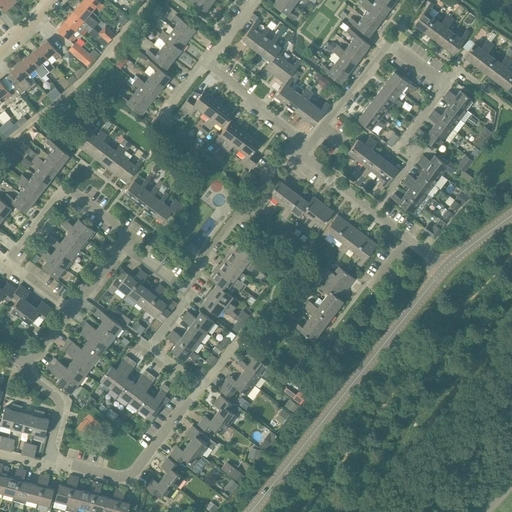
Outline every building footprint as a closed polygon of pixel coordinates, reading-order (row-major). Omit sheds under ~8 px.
[(0,0),(0,6),(4,11),(15,1),(13,0),(0,0)] [(82,0),(81,2),(93,12),(92,11),(96,6),(100,10),(104,6),(97,0),(82,0)] [(210,0),(190,0),(205,11),(213,1),(210,0)] [(283,11),(288,15),(294,19),(296,16),(289,11),(294,4),(288,0),(276,0),(273,4),(283,11)] [(363,0),(363,1),(383,17),(390,7),(381,0),(374,0),(372,3),(368,0),(363,0)] [(424,31),(434,17),(428,12),(434,4),(430,2),(427,0),(421,9),(424,11),(414,24),(424,31)] [(376,26),(383,17),(363,1),(360,4),(368,10),(363,16),(376,26)] [(93,12),(81,2),(73,11),(93,28),(98,23),(90,15),(93,12)] [(434,17),(424,31),(434,39),(456,9),(455,8),(451,12),(449,11),(441,22),(434,17)] [(434,39),(444,46),(454,32),(448,27),(454,20),(451,17),(457,9),(456,9),(434,39)] [(159,17),(163,19),(168,13),(164,10),(159,17)] [(99,42),(103,36),(99,33),(93,28),(73,11),(65,20),(69,24),(81,33),(85,28),(89,32),(88,32),(99,42)] [(288,15),(283,11),(279,16),(284,20),(288,15)] [(128,19),(123,15),(118,21),(123,25),(128,19)] [(175,29),(188,40),(196,30),(175,15),(173,18),(179,23),(175,29)] [(369,36),(376,26),(363,16),(358,23),(351,17),(348,21),(369,36)] [(242,39),(251,47),(267,26),(262,33),(256,28),(261,22),(257,19),(256,20),(242,39)] [(81,33),(65,20),(57,29),(72,42),(76,37),(72,34),(76,30),(80,34),(81,33)] [(99,33),(109,41),(115,34),(105,25),(99,33)] [(251,47),(261,54),(271,40),(265,36),(270,29),(267,26),(251,47)] [(181,49),(188,40),(175,29),(170,36),(163,31),(161,34),(181,49)] [(354,37),(349,44),(362,54),(370,44),(350,29),(347,32),(354,37)] [(288,30),(282,37),(286,40),(292,33),(288,30)] [(454,32),(444,46),(454,54),(470,32),(467,30),(460,37),(454,32)] [(160,49),(174,59),(181,49),(161,34),(158,38),(165,43),(160,49)] [(271,40),(261,54),(271,61),(281,48),(274,43),(280,36),(276,34),(271,40)] [(47,40),(38,47),(47,58),(52,54),(56,58),(60,55),(47,40)] [(490,42),(487,40),(481,48),(474,43),(464,56),(474,64),(490,42)] [(68,49),(75,55),(87,66),(94,58),(95,59),(100,54),(94,49),(90,54),(76,42),(68,49)] [(474,64),(484,71),(494,58),(487,53),(493,45),(490,42),(474,64)] [(335,48),(355,63),(362,54),(349,44),(345,50),(338,45),(335,48)] [(47,58),(38,47),(29,55),(45,75),(46,74),(49,71),(42,62),(47,58)] [(281,48),(271,61),(265,68),(275,75),(286,61),(280,56),(284,50),(281,48)] [(348,73),(355,63),(335,48),(333,52),(339,57),(335,63),(348,73)] [(174,59),(160,49),(155,55),(148,50),(146,53),(166,69),(174,59)] [(63,57),(66,60),(71,61),(74,58),(69,52),(63,57)] [(42,78),(45,75),(29,55),(20,63),(28,73),(34,69),(42,78)] [(311,60),(316,64),(319,59),(314,55),(311,60)] [(494,58),(484,71),(493,79),(510,57),(506,55),(500,62),(494,58)] [(511,58),(510,57),(493,79),(503,86),(511,74),(511,71),(507,68),(511,60),(511,58)] [(286,61),(275,75),(285,83),(290,75),(295,69),(300,62),(297,60),(293,65),(286,61)] [(150,76),(163,86),(170,76),(150,61),(147,64),(154,70),(150,76)] [(14,86),(21,94),(31,86),(24,77),(28,73),(20,63),(10,71),(19,82),(14,86)] [(341,83),(348,73),(335,63),(330,69),(323,64),(321,68),(341,83)] [(300,73),(295,69),(290,75),(285,83),(275,96),(285,104),(299,85),(295,89),(292,86),(298,78),(297,77),(300,73)] [(394,71),(387,81),(400,91),(405,85),(412,90),(415,87),(394,71)] [(511,74),(503,86),(511,92),(511,74)] [(68,81),(67,82),(70,85),(71,85),(77,79),(73,75),(67,81),(68,81)] [(135,80),(156,96),(163,86),(150,76),(145,83),(138,77),(135,80)] [(321,86),(326,89),(330,82),(326,79),(321,86)] [(12,95),(0,80),(0,97),(4,94),(7,99),(12,95)] [(148,105),(156,96),(135,80),(133,84),(140,89),(135,95),(148,105)] [(400,91),(387,81),(380,91),(400,106),(402,103),(395,97),(400,91)] [(285,104),(294,111),(312,87),(309,84),(304,90),(299,85),(285,104)] [(51,100),(60,94),(55,87),(47,92),(51,100)] [(294,111),(304,118),(315,104),(309,99),(314,93),(310,90),(312,87),(294,111)] [(121,91),(115,88),(112,92),(118,96),(121,91)] [(449,90),(446,94),(467,110),(474,101),(460,90),(456,96),(449,90)] [(191,94),(181,107),(191,114),(196,108),(202,113),(213,98),(203,91),(197,99),(191,94)] [(400,106),(380,91),(372,100),(386,110),(390,104),(397,109),(400,106)] [(443,98),(450,104),(445,110),(459,120),(464,123),(471,113),(467,110),(446,94),(443,98)] [(148,105),(135,95),(130,102),(123,96),(121,100),(141,115),(148,105)] [(52,101),(47,96),(41,101),(45,106),(52,101)] [(203,132),(223,106),(213,98),(202,113),(208,117),(199,129),(200,130),(203,132)] [(386,110),(372,100),(365,110),(385,125),(388,122),(385,120),(390,114),(386,110)] [(321,109),(315,104),(304,118),(313,126),(329,105),(326,102),(321,109)] [(233,113),(223,106),(203,132),(206,134),(215,123),(222,128),(233,113)] [(459,120),(445,110),(441,115),(434,109),(431,113),(436,117),(456,133),(464,123),(459,120)] [(385,125),(365,110),(358,119),(371,130),(376,123),(383,128),(385,125)] [(0,114),(0,119),(3,123),(10,118),(4,111),(0,114)] [(431,129),(445,139),(450,143),(457,133),(456,133),(431,113),(428,117),(435,123),(431,129)] [(17,121),(21,125),(27,120),(24,116),(17,121)] [(21,125),(17,121),(13,124),(10,120),(0,127),(0,128),(7,137),(21,125)] [(240,128),(230,121),(216,140),(222,145),(214,156),(217,158),(240,128)] [(484,126),(478,134),(486,140),(492,132),(484,126)] [(250,136),(240,128),(217,158),(221,161),(233,145),(239,150),(250,136)] [(438,148),(445,139),(431,129),(427,134),(420,129),(417,133),(438,148)] [(88,153),(104,133),(101,130),(96,136),(90,131),(79,146),(88,153)] [(104,133),(88,153),(98,160),(109,146),(103,141),(107,135),(104,133)] [(480,148),(486,140),(478,134),(472,142),(480,148)] [(259,143),(250,136),(239,150),(245,154),(240,161),(250,169),(259,158),(252,153),(259,143)] [(348,152),(358,160),(373,139),(370,137),(364,144),(358,139),(348,152)] [(361,175),(362,175),(378,154),(371,149),(377,142),(373,139),(358,160),(367,167),(361,175)] [(48,155),(62,165),(69,155),(49,140),(46,143),(53,148),(48,155)] [(109,146),(98,160),(107,168),(123,147),(120,145),(115,151),(109,146)] [(107,168),(117,175),(128,161),(122,156),(126,150),(123,147),(107,168)] [(54,175),(62,165),(48,155),(44,161),(37,156),(38,154),(30,148),(26,153),(34,159),(54,175)] [(474,149),(468,157),(469,157),(473,160),(474,161),(479,153),(474,149)] [(200,156),(206,160),(210,156),(204,151),(200,156)] [(377,175),(388,161),(378,154),(362,175),(365,177),(371,170),(377,175)] [(464,171),(473,160),(469,157),(468,157),(465,154),(456,165),(464,171)] [(423,155),(420,159),(441,175),(445,170),(450,174),(457,166),(442,155),(439,155),(437,157),(435,155),(430,160),(423,155)] [(47,184),(54,175),(34,159),(31,162),(38,168),(34,174),(47,184)] [(417,163),(424,168),(420,174),(434,184),(438,188),(440,189),(447,179),(441,175),(420,159),(417,163)] [(128,161),(117,175),(127,182),(142,162),(139,160),(135,166),(128,161)] [(388,161),(377,175),(384,179),(378,187),(381,190),(398,169),(388,161)] [(124,194),(133,201),(144,187),(158,168),(155,165),(140,185),(134,180),(124,194)] [(40,193),(47,184),(34,174),(29,180),(22,174),(19,178),(40,193)] [(434,184),(420,174),(416,179),(409,174),(405,179),(426,194),(431,198),(438,188),(434,184)] [(19,193),(32,203),(40,193),(19,178),(17,181),(24,187),(19,193)] [(144,187),(133,201),(143,208),(158,189),(163,182),(160,179),(150,192),(144,187)] [(419,203),(426,194),(405,179),(403,182),(410,187),(405,193),(419,203)] [(279,201),(289,188),(279,180),(264,201),(263,201),(255,211),(259,214),(267,204),(273,196),(279,201)] [(473,187),(467,195),(469,196),(471,198),(477,190),(473,187)] [(280,214),(283,216),(299,195),(289,188),(279,201),(286,206),(280,214)] [(143,208),(152,215),(163,201),(168,195),(165,192),(164,193),(158,189),(143,208)] [(467,195),(467,194),(466,195),(461,190),(454,200),(460,205),(461,205),(462,205),(469,196),(467,195)] [(25,213),(32,203),(19,193),(14,199),(7,194),(5,197),(25,213)] [(412,213),(419,203),(405,193),(401,199),(394,193),(391,197),(412,213)] [(299,216),(301,212),(309,202),(299,195),(283,216),(287,219),(292,211),(299,216)] [(307,225),(323,204),(313,196),(309,202),(301,212),(308,217),(304,222),(307,225)] [(0,214),(4,217),(11,207),(0,198),(0,214)] [(163,201),(152,215),(162,223),(170,213),(175,217),(183,206),(174,200),(169,206),(163,201)] [(456,211),(460,205),(454,200),(450,206),(456,211)] [(323,204),(307,225),(311,227),(314,222),(322,227),(333,211),(323,204)] [(443,215),(448,220),(453,214),(447,210),(443,215)] [(329,232),(335,238),(347,222),(337,214),(321,236),(324,238),(329,232)] [(73,225),(63,217),(59,222),(69,231),(61,242),(53,236),(53,237),(50,235),(47,240),(49,241),(49,242),(57,248),(52,254),(41,246),(37,251),(48,259),(42,267),(59,279),(96,231),(79,218),(73,225)] [(338,253),(339,254),(341,251),(357,230),(347,222),(335,238),(342,242),(338,248),(341,250),(338,253)] [(442,229),(434,224),(432,227),(428,224),(423,230),(434,239),(439,232),(442,229)] [(355,252),(367,237),(357,230),(341,251),(344,253),(349,247),(355,252)] [(367,237),(355,252),(362,257),(357,263),(361,266),(377,244),(367,237)] [(229,249),(261,273),(265,269),(257,263),(251,258),(255,252),(239,240),(234,246),(233,244),(229,249)] [(309,251),(316,257),(319,253),(313,247),(309,251)] [(228,254),(224,259),(240,272),(244,266),(251,271),(254,267),(261,273),(229,249),(227,253),(228,254)] [(240,272),(224,259),(220,265),(218,263),(215,268),(244,289),(247,285),(243,282),(236,277),(240,272)] [(325,272),(347,288),(354,278),(338,266),(333,273),(328,268),(325,272)] [(340,298),(347,288),(325,272),(320,267),(317,270),(323,275),(322,275),(328,280),(324,286),(340,298)] [(216,284),(226,291),(233,296),(226,291),(230,285),(237,290),(241,293),(244,289),(215,268),(212,272),(214,273),(209,279),(216,284)] [(116,279),(107,290),(113,294),(118,288),(127,295),(144,272),(140,269),(134,278),(127,274),(121,282),(116,279)] [(144,272),(127,295),(137,302),(147,288),(142,283),(148,275),(144,272)] [(0,287),(0,299),(3,296),(8,300),(11,296),(16,289),(7,282),(2,289),(0,287)] [(16,289),(11,296),(17,300),(10,310),(20,317),(30,303),(24,299),(30,292),(20,284),(16,289)] [(147,288),(137,302),(146,309),(163,287),(159,284),(153,292),(147,288)] [(233,296),(226,291),(216,284),(212,289),(211,288),(208,292),(232,311),(236,306),(229,302),(233,296)] [(323,301),(336,311),(343,301),(340,298),(324,286),(322,284),(320,287),(328,294),(323,301)] [(163,287),(146,309),(156,317),(162,322),(176,303),(170,298),(166,303),(160,299),(167,290),(163,287)] [(113,295),(107,291),(103,296),(109,300),(113,295)] [(202,303),(218,315),(222,310),(242,325),(245,321),(238,315),(232,311),(208,292),(205,296),(206,297),(202,303)] [(30,303),(20,317),(30,325),(32,322),(38,326),(43,320),(51,308),(42,301),(36,308),(30,303)] [(307,305),(328,320),(336,311),(323,301),(318,307),(310,301),(307,305)] [(103,320),(100,325),(115,336),(122,326),(93,305),(90,310),(103,320)] [(321,330),(328,320),(307,305),(305,308),(313,314),(308,320),(321,330)] [(242,310),(238,315),(245,321),(249,315),(242,310)] [(187,311),(184,315),(206,332),(214,322),(201,311),(196,317),(187,311)] [(186,331),(200,341),(206,332),(184,315),(181,318),(190,325),(186,331)] [(131,320),(126,316),(122,321),(127,325),(131,320)] [(79,324),(107,346),(115,336),(100,325),(97,329),(83,319),(79,324)] [(321,330),(308,320),(303,327),(295,321),(292,324),(313,340),(321,330)] [(85,344),(100,355),(107,346),(79,324),(75,329),(89,339),(85,344)] [(133,328),(140,334),(143,330),(136,324),(133,328)] [(192,351),(200,341),(186,331),(182,337),(173,330),(170,334),(192,351)] [(185,361),(188,355),(196,361),(199,356),(192,351),(170,334),(167,338),(176,344),(171,350),(185,361)] [(231,340),(225,336),(220,342),(226,347),(231,340)] [(64,343),(93,365),(100,355),(85,344),(82,348),(68,338),(64,343)] [(71,363),(86,374),(93,365),(64,343),(61,348),(74,358),(71,363)] [(219,344),(213,350),(218,354),(223,347),(219,344)] [(248,365),(262,375),(269,366),(259,358),(263,353),(253,345),(246,354),(252,359),(248,365)] [(218,358),(211,353),(205,361),(212,366),(218,358)] [(110,387),(131,359),(126,355),(116,369),(111,365),(105,374),(100,380),(110,387)] [(50,362),(78,384),(86,374),(71,363),(67,368),(54,357),(50,362)] [(131,359),(110,387),(120,395),(131,380),(126,376),(137,363),(131,359)] [(240,375),(254,385),(262,375),(248,365),(242,360),(239,364),(245,369),(240,375)] [(71,393),(78,384),(50,362),(46,367),(60,377),(56,382),(71,393)] [(120,395),(129,402),(151,374),(146,370),(136,383),(131,380),(120,395)] [(151,374),(129,402),(139,409),(150,394),(145,391),(156,377),(151,374)] [(254,385),(240,375),(236,380),(230,375),(223,385),(233,393),(237,387),(247,395),(254,385)] [(155,398),(150,394),(139,409),(148,417),(152,419),(158,411),(155,408),(160,401),(165,405),(170,399),(165,395),(170,388),(165,384),(155,398)] [(230,397),(233,393),(223,385),(219,389),(230,397)] [(215,415),(229,425),(236,415),(241,409),(234,403),(233,404),(231,403),(220,395),(213,404),(220,409),(215,415)] [(97,403),(93,399),(89,405),(94,408),(97,403)] [(249,405),(241,399),(237,403),(245,409),(249,405)] [(284,405),(294,413),(299,406),(289,399),(284,405)] [(0,424),(12,427),(18,405),(12,404),(11,409),(5,407),(1,422),(0,421),(0,424)] [(12,427),(22,430),(27,413),(21,412),(22,406),(18,405),(12,427)] [(290,413),(283,408),(279,412),(286,418),(290,413)] [(27,413),(22,430),(29,432),(27,438),(32,439),(39,411),(34,409),(33,415),(27,413)] [(44,412),(39,411),(32,439),(34,433),(45,436),(49,419),(43,418),(44,412)] [(229,425),(215,415),(211,420),(205,415),(198,424),(209,433),(212,428),(222,435),(229,425)] [(187,445),(201,455),(208,446),(212,449),(217,443),(203,433),(192,425),(186,434),(192,439),(187,445)] [(0,448),(5,450),(9,438),(0,435),(0,448)] [(15,440),(9,438),(5,450),(12,451),(15,440)] [(265,451),(270,445),(264,440),(259,446),(265,451)] [(21,454),(27,455),(30,445),(24,443),(21,454)] [(37,446),(30,445),(27,455),(34,457),(37,446)] [(177,445),(170,454),(180,463),(184,458),(189,461),(186,464),(196,471),(202,464),(203,465),(209,461),(201,455),(187,445),(183,450),(177,445)] [(261,450),(251,447),(248,457),(259,459),(261,450)] [(163,477),(177,488),(184,478),(174,471),(178,465),(168,457),(161,466),(167,471),(163,477)] [(0,492),(3,493),(7,477),(7,476),(9,468),(10,467),(3,465),(3,464),(0,463),(0,492)] [(228,474),(236,479),(241,472),(234,467),(228,474)] [(7,477),(3,493),(14,496),(21,469),(17,468),(14,478),(7,477)] [(13,501),(25,504),(30,483),(23,481),(26,470),(21,469),(14,496),(13,501)] [(30,483),(25,504),(26,499),(38,502),(45,475),(40,474),(37,485),(30,483)] [(49,476),(45,475),(38,502),(49,506),(54,489),(47,487),(49,476)] [(53,507),(65,510),(74,476),(69,475),(67,486),(59,484),(55,500),(53,507)] [(65,510),(72,511),(76,511),(78,506),(82,493),(82,490),(76,488),(79,477),(74,476),(65,510)] [(177,488),(163,477),(158,483),(152,478),(145,487),(160,498),(164,493),(169,497),(177,488)] [(236,488),(239,484),(232,478),(229,482),(236,488)] [(82,490),(78,506),(85,508),(83,511),(89,511),(97,482),(93,481),(90,492),(82,490)] [(97,482),(89,511),(101,511),(106,496),(99,494),(102,484),(97,482)] [(106,496),(101,511),(114,511),(120,488),(116,487),(113,498),(106,496)] [(120,488),(114,511),(134,511),(137,504),(122,500),(125,490),(120,488)] [(213,511),(218,507),(211,501),(206,508),(210,511),(213,511)]
